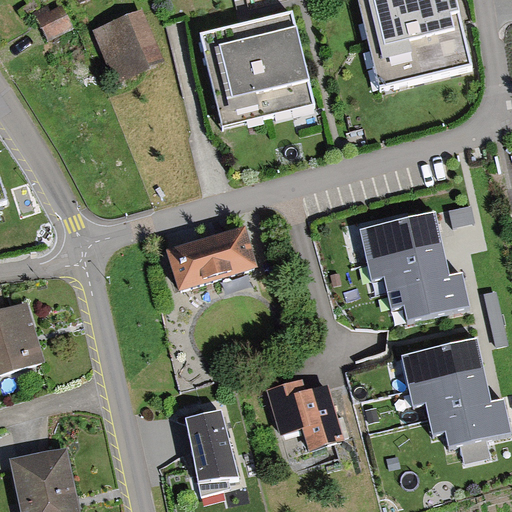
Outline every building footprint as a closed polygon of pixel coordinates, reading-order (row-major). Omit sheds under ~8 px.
[(455,0),(372,0),(357,3),(375,91),(470,72),(455,0)] [(48,7),(34,15),(43,31),(64,19),(58,9),(51,13),(48,7)] [(94,34),(117,87),(152,72),(151,70),(166,64),(143,12),(94,34)] [(294,20),(201,43),(223,132),(316,109),(294,20)] [(0,206),(9,203),(0,176),(0,206)] [(471,208),(449,213),(453,230),(475,225),(471,208)] [(450,280),(436,217),(360,233),(372,285),(386,282),(393,313),(405,311),(409,325),(471,311),(463,278),(450,280)] [(246,231),(167,254),(180,296),(259,273),(246,231)] [(497,294),(484,296),(496,350),(509,347),(497,294)] [(29,305),(0,313),(0,380),(48,366),(29,305)] [(491,407),(477,344),(403,361),(414,410),(427,407),(434,438),(446,436),(449,451),(511,437),(504,404),(491,407)] [(306,383),(270,393),(283,440),(305,434),(310,453),(343,444),(328,389),(309,394),(306,383)] [(222,414),(185,424),(198,487),(240,482),(222,414)] [(81,511),(68,447),(8,460),(19,511),(81,511)]
